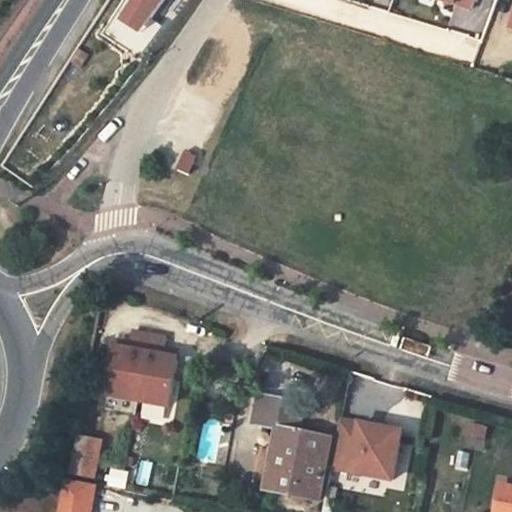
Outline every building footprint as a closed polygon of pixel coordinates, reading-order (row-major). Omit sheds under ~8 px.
[(142,34),(168,0),(139,0),(125,22),(142,34)] [(451,0),(457,2),(456,3),(473,9),(476,0),(451,0)] [(187,153),(179,171),(190,176),(198,157),(187,153)] [(116,347),(106,394),(171,407),(181,359),(166,356),(169,339),(134,332),(131,349),(116,347)] [(289,403),(260,398),(255,424),(278,429),(267,488),(320,499),(331,440),(299,433),(301,423),(286,420),(289,403)] [(143,416),(165,419),(166,407),(144,404),(143,416)] [(341,419),(331,468),(394,479),(404,432),(341,419)] [(101,442),(80,439),(75,472),(95,476),(101,442)] [(64,478),(58,511),(91,511),(96,485),(64,478)] [(511,511),(511,488),(501,487),(496,511),(511,511)]
